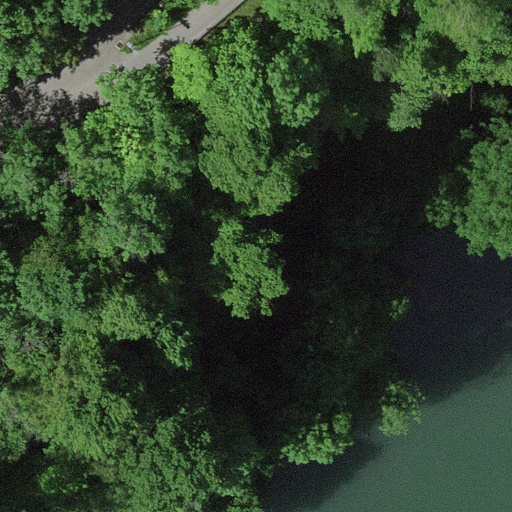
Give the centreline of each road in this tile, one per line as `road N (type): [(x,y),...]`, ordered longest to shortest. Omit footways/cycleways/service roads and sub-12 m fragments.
road 1 (residential): [(17,95),(87,86),(142,66),(222,0)]
road 2 (residential): [(123,0),(17,95)]
